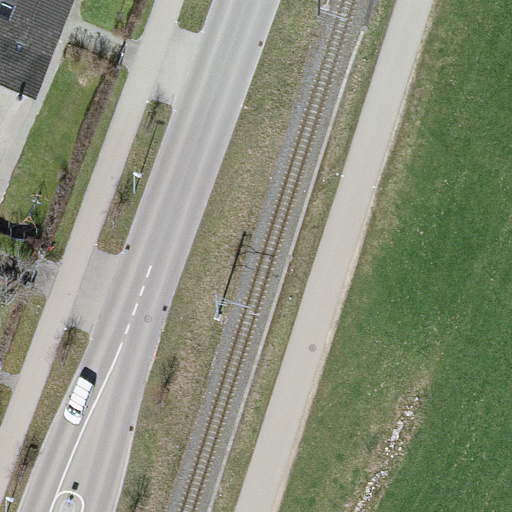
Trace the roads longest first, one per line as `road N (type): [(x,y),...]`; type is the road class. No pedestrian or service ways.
road 1 (primary): [(246,0),(64,511)]
road 2 (residential): [(415,0),(253,511)]
